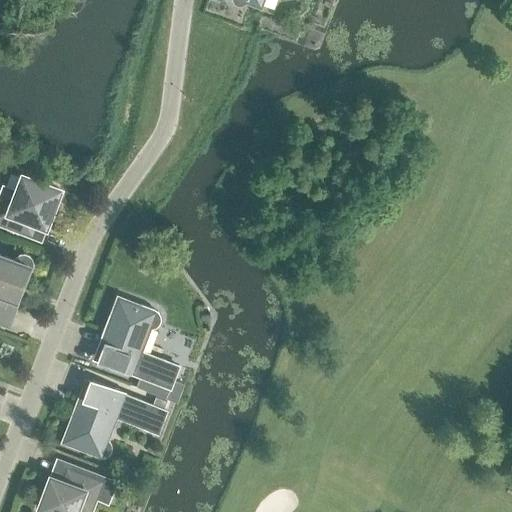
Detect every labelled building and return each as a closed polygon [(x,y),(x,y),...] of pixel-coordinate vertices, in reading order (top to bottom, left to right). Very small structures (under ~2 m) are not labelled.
[(0,196),(0,222),(40,237),(58,189),(23,175),(17,192),(3,187),(0,196)] [(18,304),(18,300),(17,296),(24,280),(26,281),(32,266),(32,262),(31,258),(28,255),(24,253),(20,254),(16,256),(14,259),(0,253),(0,305),(5,307),(5,306),(12,309),(16,307),(18,304)] [(100,360),(170,387),(178,364),(138,349),(147,326),(151,326),(155,325),(158,322),(160,319),(159,314),(157,311),(154,309),(139,303),(138,306),(119,299),(107,331),(110,333),(100,360)] [(66,439),(84,446),(83,449),(98,455),(102,455),(106,454),(109,451),(110,448),(110,444),(108,440),(104,438),(113,415),(158,432),(166,409),(163,408),(152,404),(92,381),(81,408),(78,407),(66,439)] [(155,395),(152,404),(163,408),(166,400),(155,395)] [(60,480),(51,477),(39,508),(49,511),(73,511),(75,507),(89,511),(95,495),(107,499),(114,481),(66,463),(60,480)]
